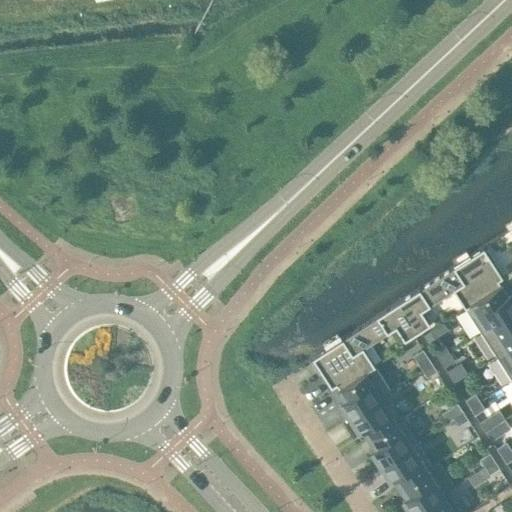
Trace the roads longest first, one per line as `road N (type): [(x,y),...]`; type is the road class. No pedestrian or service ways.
road 1 (tertiary): [(155,323),(501,0)]
road 2 (residential): [(366,511),(281,381)]
road 3 (tertiary): [(258,511),(161,405)]
road 4 (tertiary): [(139,425),(224,511)]
